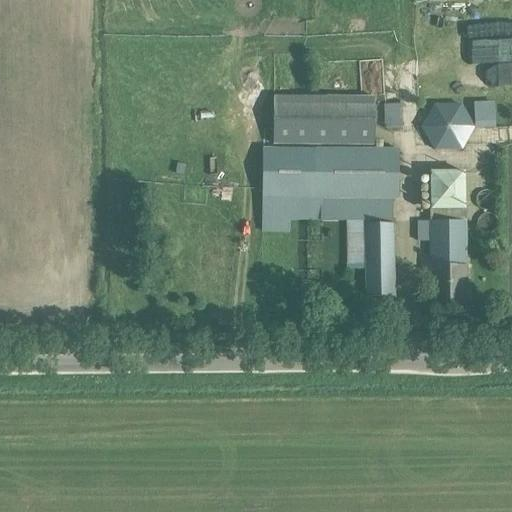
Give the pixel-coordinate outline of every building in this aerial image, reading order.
[(467,44),(508,43),(508,22),(466,23),(467,44)] [(511,70),(464,72),(465,87),(511,86),(511,70)] [(273,97),(273,145),(373,145),(373,97),(273,97)] [(404,126),(403,103),(386,103),(387,126),(404,126)] [(460,150),(472,128),(459,104),(434,105),(421,128),(434,151),(460,150)] [(472,128),(492,128),(492,104),(472,104),(472,128)] [(397,198),(398,150),(264,149),(264,220),(309,220),(309,198),(397,198)] [(430,211),(463,211),(463,171),(430,171),(430,211)] [(365,299),(393,298),(392,199),(319,200),(319,220),(346,220),(347,263),(364,263),(365,299)] [(429,304),(466,303),(466,221),(416,222),(416,242),(429,242),(429,304)]
